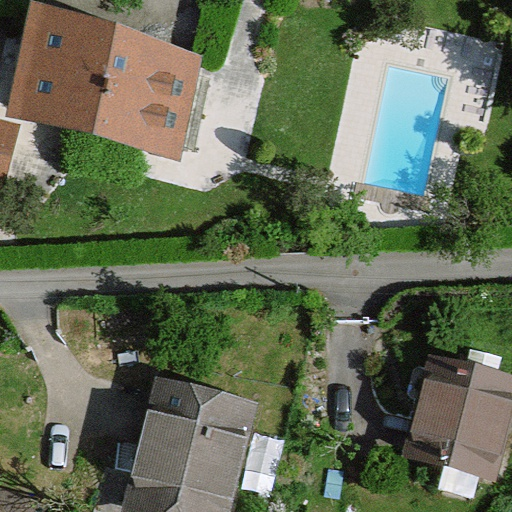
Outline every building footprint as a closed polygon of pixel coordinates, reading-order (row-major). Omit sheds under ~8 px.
[(183,81),(189,81),(191,78),(132,55),(39,25),(19,117),(175,157),(177,152),(166,149),(183,81)] [(166,149),(177,152),(187,155),(202,86),(189,81),(183,81),(166,149)] [(0,129),(0,183),(13,133),(0,129)] [(511,400),(511,388),(439,371),(415,454),(490,475),(511,400)] [(221,511),(245,414),(162,393),(130,511),(221,511)]
